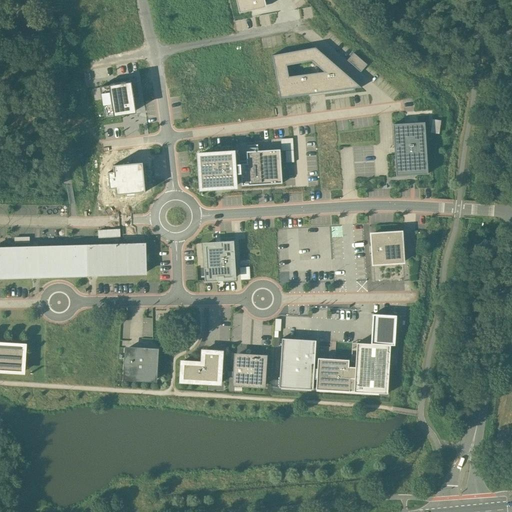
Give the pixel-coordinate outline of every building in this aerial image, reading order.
[(236,0),(239,13),(267,7),(264,0),(236,0)] [(315,47),(272,55),(280,98),(361,87),(315,47)] [(100,87),(105,118),(136,113),(131,82),(100,87)] [(433,132),(441,133),(443,120),(435,119),(433,132)] [(425,122),(393,124),(396,176),(428,174),(425,122)] [(283,148),(283,140),(249,142),(250,150),(283,148)] [(242,186),(282,183),(280,149),(246,152),(247,164),(240,164),(241,174),(242,186)] [(233,152),(199,155),(201,189),(235,186),(234,174),(234,165),(233,153),(233,152)] [(115,188),(116,195),(145,192),(143,162),(113,165),(114,172),(108,172),(109,189),(115,188)] [(119,229),(99,231),(99,238),(119,237),(119,229)] [(401,232),(371,234),(373,264),(403,262),(401,232)] [(216,244),(204,244),(206,267),(204,268),(204,270),(206,270),(207,279),(205,280),(205,282),(218,281),(218,277),(223,277),(223,279),(234,278),(232,253),(234,252),(234,241),(220,241),(221,245),(216,246),(216,244)] [(145,244),(0,247),(0,277),(146,272),(146,261),(149,261),(148,255),(145,255),(145,244)] [(240,267),(241,280),(250,279),(249,267),(240,267)] [(371,344),(357,343),(355,367),(354,391),(354,392),(387,394),(390,345),(394,345),(396,316),(373,314),(371,344)] [(316,343),(282,341),(279,387),(313,389),(314,378),(314,369),(316,343)] [(24,346),(0,344),(0,370),(23,372),(24,346)] [(136,349),(127,348),(125,378),(155,380),(157,350),(145,350),(145,348),(137,348),(136,349)] [(202,363),(182,362),(181,382),(220,384),(222,352),(203,351),(202,363)] [(234,356),(233,383),(265,385),(267,358),(234,356)] [(349,360),(318,358),(317,369),(320,369),(319,379),(317,378),(316,389),(349,392),(349,391),(354,391),(355,367),(348,367),(349,360)]
